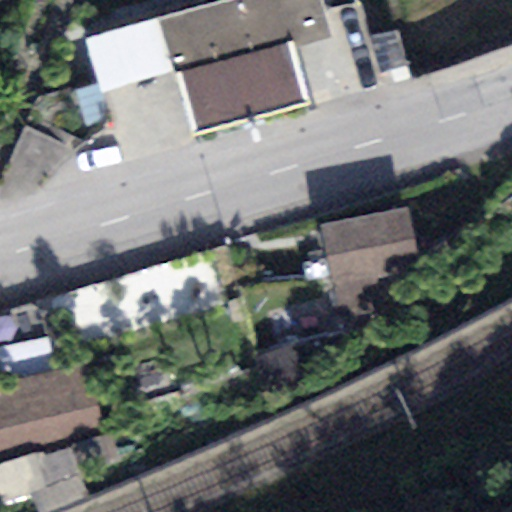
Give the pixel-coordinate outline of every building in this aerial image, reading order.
[(318,0),(223,0),(157,19),(173,74),(288,41),(291,51),(330,39),(318,0)] [(173,74),(157,19),(83,40),(99,94),(173,74)] [(288,41),(173,74),(191,137),(306,103),(291,51),(288,41)] [(408,208),(317,223),(331,307),(422,292),(408,208)] [(219,268),(86,296),(97,348),(230,319),(219,268)] [(5,390),(0,391),(0,458),(101,435),(84,366),(4,386),(5,390)]
